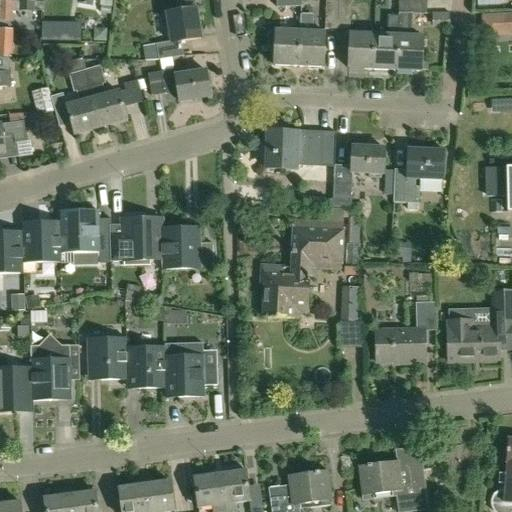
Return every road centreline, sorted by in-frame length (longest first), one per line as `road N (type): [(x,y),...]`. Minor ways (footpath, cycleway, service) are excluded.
road 1 (residential): [(0,468),(511,398)]
road 2 (residential): [(461,0),(452,97),(439,108),(240,98)]
road 3 (residential): [(0,192),(225,134),(240,98)]
